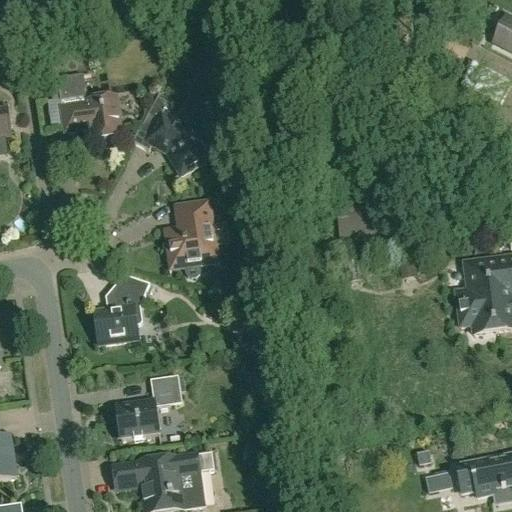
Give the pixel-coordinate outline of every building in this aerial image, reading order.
[(511,27),(504,24),(494,45),(511,54),(511,27)] [(460,90),(478,99),(491,74),(473,65),(460,90)] [(65,137),(78,135),(91,133),(92,145),(122,141),(117,100),(87,105),(87,100),(86,92),(84,78),(57,82),(65,137)] [(159,97),(149,116),(133,144),(149,153),(152,148),(167,156),(181,179),(209,162),(191,132),(166,118),(174,105),(159,97)] [(0,140),(6,140),(6,139),(12,138),(8,110),(5,110),(5,112),(0,112),(0,140)] [(173,266),(184,264),(186,275),(188,278),(191,281),(196,280),(198,277),(200,273),(199,268),(217,265),(208,205),(184,209),(187,232),(166,235),(169,255),(171,254),(173,266)] [(473,330),(474,339),(511,333),(511,292),(511,286),(511,285),(511,260),(464,267),(468,295),(456,296),(461,331),(473,330)] [(142,310),(150,287),(123,278),(111,313),(94,316),(99,348),(138,342),(136,329),(140,328),(143,325),(142,310)] [(182,406),(180,395),(184,395),(182,379),(178,380),(178,378),(149,382),(152,402),(115,408),(120,444),(158,438),(154,410),(182,406)] [(0,483),(17,481),(10,436),(0,437),(0,483)] [(112,470),(113,482),(116,497),(141,494),(143,511),(190,511),(204,510),(199,475),(215,473),(213,456),(174,461),(174,460),(137,466),(112,470)] [(477,502),(493,499),(497,498),(496,494),(502,493),(502,495),(506,494),(506,492),(511,491),(511,492),(511,458),(506,460),(506,464),(491,468),(490,463),(456,470),(462,498),(476,495),(477,502)] [(436,480),(426,482),(429,497),(439,495),(436,480)]
